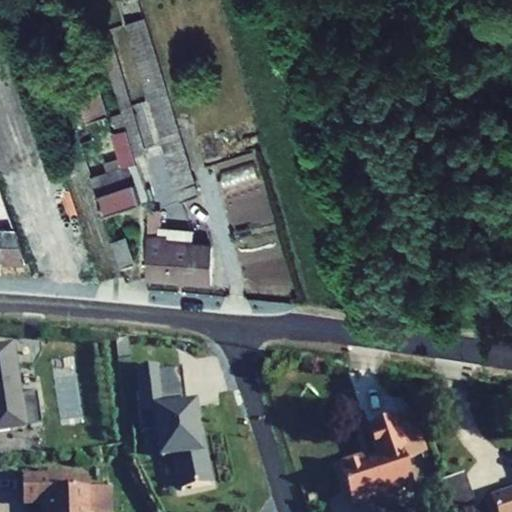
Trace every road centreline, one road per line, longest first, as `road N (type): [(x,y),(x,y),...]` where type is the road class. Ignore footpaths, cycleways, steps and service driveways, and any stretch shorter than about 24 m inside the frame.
road 1 (residential): [(228,321),(511,363)]
road 2 (residential): [(0,301),(228,321)]
road 3 (residential): [(286,511),(228,321)]
